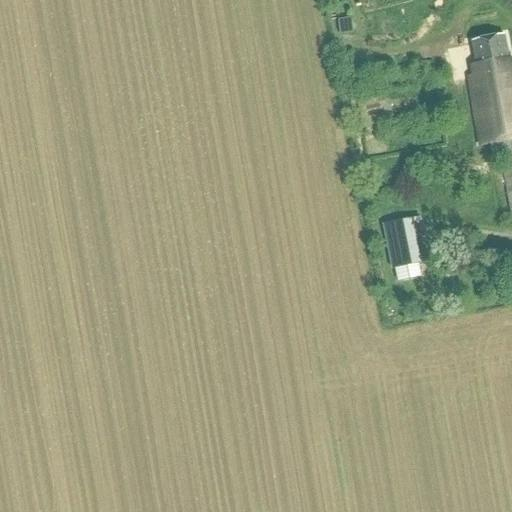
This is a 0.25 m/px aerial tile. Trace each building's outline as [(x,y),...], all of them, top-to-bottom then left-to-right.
[(351,20),(338,21),(339,35),(353,34),(351,20)] [(416,28),(418,48),(435,46),(433,26),(416,28)] [(472,69),(474,79),(489,76),(490,80),(494,79),(495,81),(503,80),(505,90),(511,89),(511,75),(511,76),(504,39),(472,45),(477,68),(472,69)] [(475,116),(501,111),(509,110),(507,101),(511,100),(511,89),(505,90),(503,80),(495,81),(494,79),(490,80),(489,76),(474,79),(468,80),(475,116)] [(511,159),(501,161),(511,220),(511,100),(507,101),(509,110),(501,111),(507,143),(508,143),(511,159)] [(501,160),(501,161),(511,159),(508,143),(507,143),(501,111),(475,116),(480,148),(490,146),(493,162),(501,160)] [(421,218),(383,226),(392,271),(430,264),(421,218)]
